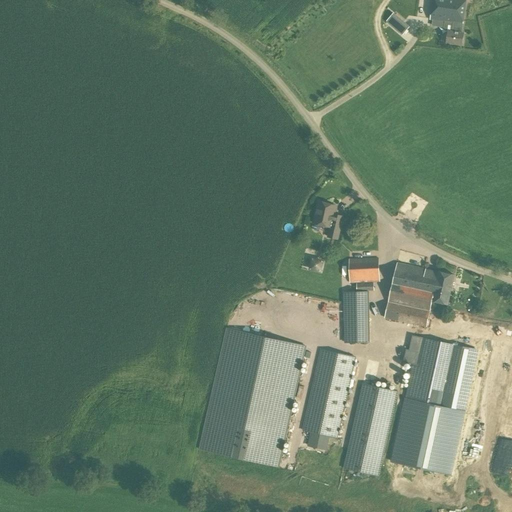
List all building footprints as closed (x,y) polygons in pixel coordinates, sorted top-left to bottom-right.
[(432,0),(430,19),(432,20),(432,26),(444,27),(445,22),(453,23),(452,31),(448,31),(446,43),(462,45),(464,33),(462,32),(463,23),(466,0),(432,0)] [(337,239),(340,226),(342,216),(333,214),(335,205),(318,201),(313,223),(330,227),(328,236),(337,239)] [(374,291),(373,282),(380,282),(378,258),(349,259),(350,283),(357,283),(357,291),(343,292),(344,343),(370,342),(369,291),(368,291),(374,291)] [(322,262),(311,259),(308,271),(319,274),(322,262)] [(437,271),(397,263),(385,318),(425,326),(431,301),(447,305),(453,275),(437,271)] [(230,327),(202,449),(277,466),(305,344),(230,327)] [(451,409),(465,347),(416,337),(412,354),(415,355),(405,398),(451,409)] [(480,342),(467,416),(482,418),(495,345),(480,342)] [(338,439),(356,357),(321,349),(302,431),(338,439)] [(511,370),(495,368),(494,374),(511,377),(511,376),(511,370)] [(486,420),(504,421),(508,379),(491,377),(486,420)] [(379,476),(398,392),(363,384),(344,468),(379,476)] [(476,425),(468,423),(467,430),(475,431),(476,425)]
